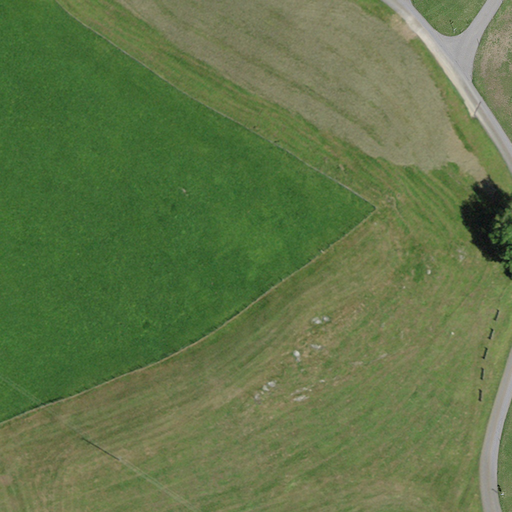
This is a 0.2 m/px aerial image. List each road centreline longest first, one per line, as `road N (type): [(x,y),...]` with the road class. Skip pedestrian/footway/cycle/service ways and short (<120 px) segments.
road 1 (unclassified): [(511,161),(445,58),(393,0)]
road 2 (unclassified): [(493,511),(489,459),(511,371)]
